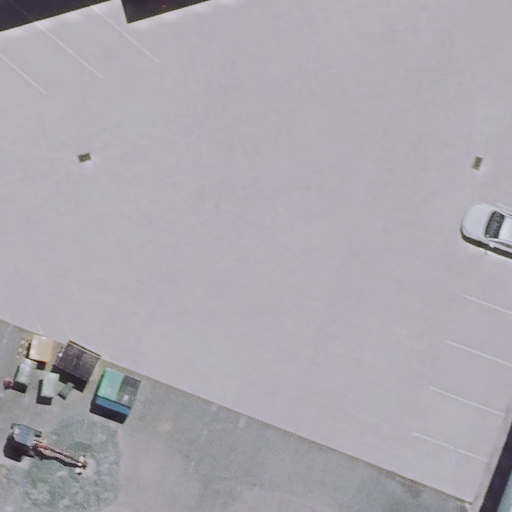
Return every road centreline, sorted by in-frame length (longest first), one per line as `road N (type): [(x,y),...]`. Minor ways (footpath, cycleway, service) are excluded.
road 1 (unknown): [(0,112),(347,206)]
road 2 (unknown): [(347,206),(198,511)]
road 3 (unknown): [(347,206),(454,0)]
